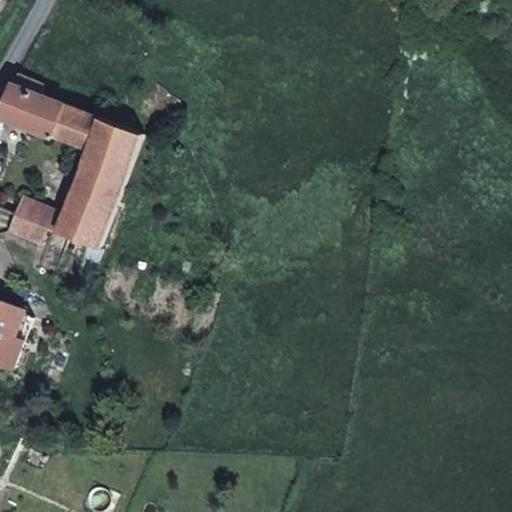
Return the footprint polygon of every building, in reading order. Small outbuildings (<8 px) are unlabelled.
[(123,125),(91,113),(45,96),(48,84),(23,74),(4,123),(46,138),(89,154),(80,180),(126,196),(150,135),(123,125)] [(91,113),(123,125),(131,105),(98,94),(91,113)] [(59,235),(105,252),(126,196),(80,180),(67,214),(59,235)] [(16,220),(59,235),(67,214),(24,199),(16,220)] [(14,337),(22,313),(24,308),(7,302),(0,299),(0,351),(6,335),(14,337)] [(0,365),(15,371),(33,316),(22,313),(14,337),(6,335),(0,351),(0,365)]
